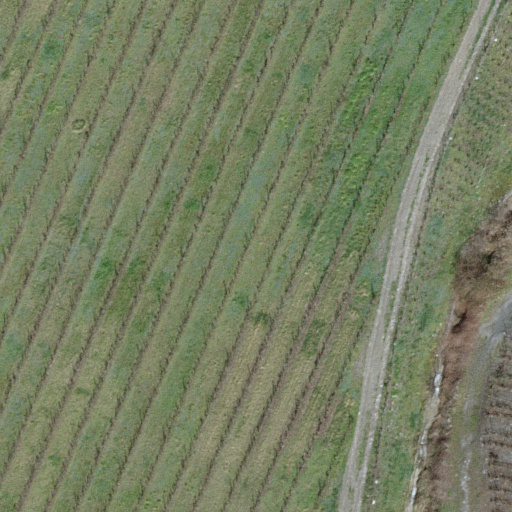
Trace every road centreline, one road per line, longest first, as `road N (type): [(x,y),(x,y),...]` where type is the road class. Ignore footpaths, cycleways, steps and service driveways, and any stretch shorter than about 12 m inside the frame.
road 1 (track): [(361,511),(415,179),(488,0)]
road 2 (track): [(467,511),(478,343),(511,291)]
